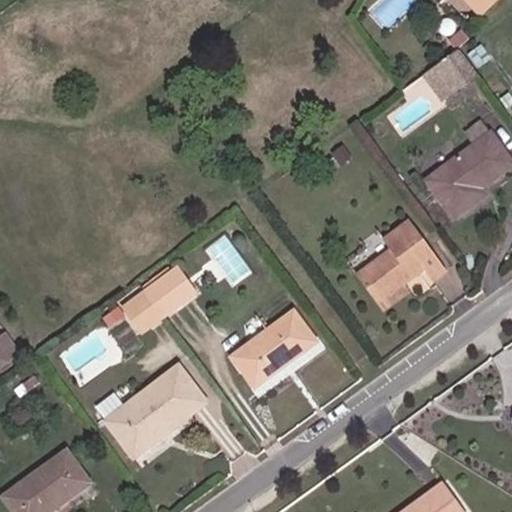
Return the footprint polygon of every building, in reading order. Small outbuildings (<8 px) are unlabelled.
[(468,48),(428,70),(445,99),(484,78),(468,48)] [(427,180),(453,217),(482,194),(476,183),(509,160),(490,132),(427,180)] [(358,265),(381,294),(391,285),(397,293),(413,281),(408,274),(423,262),(431,273),(445,263),(408,216),(384,233),(390,243),(358,265)] [(177,267),(145,291),(162,314),(194,292),(177,267)] [(387,301),(397,293),(391,285),(381,294),(387,301)] [(162,314),(145,291),(129,304),(146,325),(162,314)] [(257,385),(318,342),(295,311),(236,356),(257,385)] [(2,333),(0,333),(0,371),(18,358),(2,333)] [(182,371),(110,420),(139,459),(210,409),(182,371)] [(119,392),(100,405),(110,420),(129,407),(119,392)] [(1,493),(14,511),(48,511),(89,483),(63,449),(1,493)] [(450,511),(456,508),(431,476),(381,511),(450,511)]
